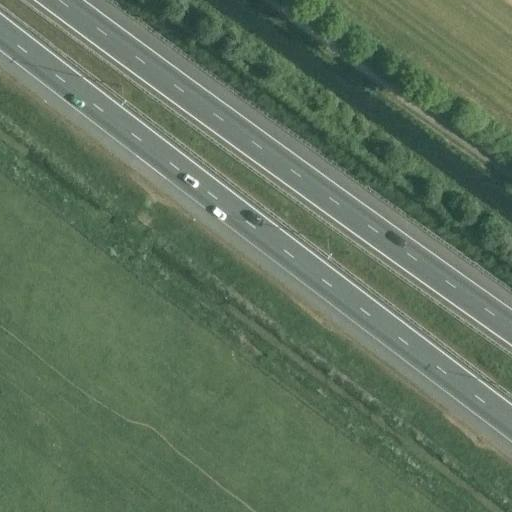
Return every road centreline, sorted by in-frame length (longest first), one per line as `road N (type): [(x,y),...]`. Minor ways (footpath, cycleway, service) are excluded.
road 1 (motorway): [(0,36),(511,428)]
road 2 (motorway): [(511,329),(55,0)]
